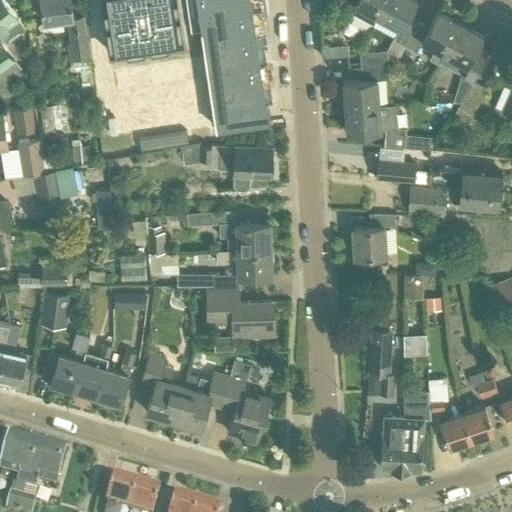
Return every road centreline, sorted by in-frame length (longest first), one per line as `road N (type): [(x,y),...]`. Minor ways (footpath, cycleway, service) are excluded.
road 1 (residential): [(329,495),(295,0)]
road 2 (residential): [(329,495),(0,404)]
road 3 (residential): [(329,495),(435,486),(511,467)]
